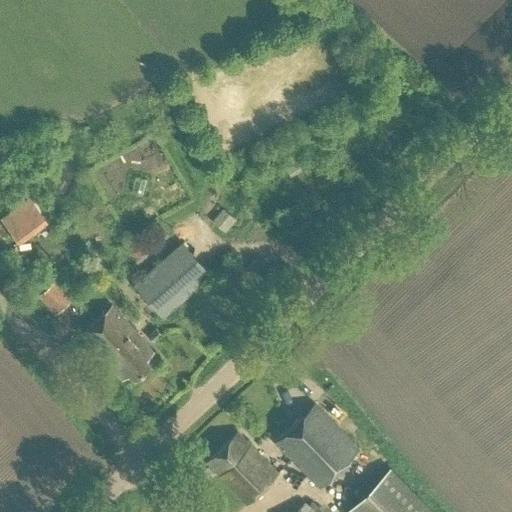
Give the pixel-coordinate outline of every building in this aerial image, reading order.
[(17,247),(44,240),(37,215),(10,221),(17,247)] [(183,241),(131,286),(159,318),(211,273),(183,241)] [(58,277),(37,296),(54,314),(75,295),(58,277)] [(150,350),(109,303),(77,331),(99,355),(102,353),(110,363),(108,365),(119,378),(127,371),(131,376),(147,362),(143,357),(150,350)] [(156,326),(147,334),(153,341),(162,333),(156,326)] [(274,442),(319,488),(359,448),(314,403),(274,442)] [(234,427),(204,456),(245,498),(275,469),(234,427)] [(436,511),(391,466),(343,511),(436,511)] [(317,511),(306,500),(293,511),(317,511)]
